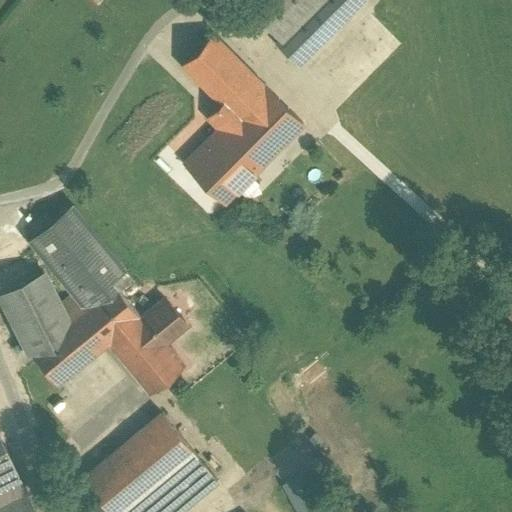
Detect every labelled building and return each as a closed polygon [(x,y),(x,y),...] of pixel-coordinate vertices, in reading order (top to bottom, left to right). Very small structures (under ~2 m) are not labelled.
[(238,0),(280,42),(277,45),(301,70),(369,3),(365,0),(238,0)] [(418,0),(393,0),(379,14),(409,45),(338,114),(378,155),(449,86),(473,111),(500,84),(418,0)] [(276,161),(308,129),(218,37),(185,68),(224,107),(209,122),(218,131),(184,165),(227,208),(276,161)] [(59,388),(109,346),(144,318),(115,284),(130,271),(75,207),(31,245),(82,304),(70,313),(50,272),(1,299),(27,351),(59,388)] [(144,318),(109,346),(153,397),(187,367),(170,347),(192,328),(167,299),(144,318)] [(161,416),(83,481),(108,511),(186,511),(219,484),(161,416)] [(0,432),(0,511),(40,511),(2,432),(0,432)] [(321,511),(328,507),(304,472),(285,485),(304,511),(321,511)]
